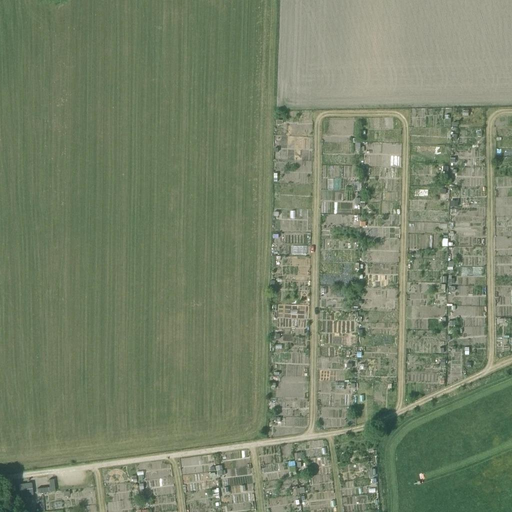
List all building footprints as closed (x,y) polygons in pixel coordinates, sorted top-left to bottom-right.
[(442,134),(443,126),(416,125),(415,148),(443,149),(443,148),(437,148),(437,142),(433,142),(433,134),(442,134)] [(396,187),(396,141),(368,141),(368,149),(364,149),(364,164),(369,164),(369,177),(383,177),(383,187),(396,187)] [(332,185),(342,184),(342,177),(332,177),(332,185)] [(422,185),(421,193),(444,194),(445,188),(436,188),(436,186),(422,185)] [(378,201),(395,201),(394,189),(378,190),(378,201)] [(496,226),(498,253),(511,252),(511,204),(501,205),(501,195),(493,195),(494,205),(500,205),(500,215),(494,215),(494,226),(496,226)] [(381,234),(390,235),(390,214),(381,214),(381,234)] [(438,256),(437,233),(409,234),(410,256),(438,256)] [(372,257),(377,256),(377,259),(392,258),(392,247),(385,247),(385,251),(371,251),(372,257)] [(511,283),(503,282),(502,294),(507,295),(506,300),(511,301),(511,300),(511,283)] [(453,343),(453,335),(443,335),(443,343),(453,343)] [(473,354),(473,351),(460,352),(461,367),(467,367),(467,355),(473,354)] [(442,379),(450,380),(452,358),(444,357),(442,379)] [(274,418),(303,416),(302,391),(282,392),(282,402),(274,402),(274,397),(273,397),(274,418)] [(323,437),(303,439),(308,490),(309,499),(316,498),(316,504),(331,503),(329,487),(327,471),(320,471),(320,467),(327,466),(325,453),(312,454),(311,446),(324,445),(323,437)] [(216,482),(248,480),(246,455),(238,456),(238,450),(228,451),(229,457),(224,458),(224,467),(215,468),(216,482)] [(211,453),(178,455),(181,489),(189,488),(190,496),(183,496),(184,511),(208,511),(208,504),(203,505),(201,485),(214,484),(213,469),(206,470),(206,465),(212,464),(211,453)] [(353,462),(336,464),(337,477),(348,477),(347,470),(354,469),(353,462)] [(112,474),(114,478),(121,476),(116,465),(112,467),(114,473),(112,474)] [(372,475),(339,480),(341,493),(358,490),(357,484),(373,481),(372,475)] [(139,476),(139,484),(151,485),(151,477),(139,476)] [(278,485),(277,478),(262,479),(263,486),(278,485)] [(132,487),(130,479),(100,484),(101,491),(132,487)] [(228,508),(227,511),(253,511),(252,500),(250,500),(249,483),(210,485),(210,492),(218,492),(219,509),(228,508)] [(20,497),(24,497),(33,496),(31,484),(18,486),(20,497)] [(70,502),(75,501),(75,496),(90,493),(89,485),(68,488),(70,502)] [(66,488),(55,490),(57,499),(68,497),(66,488)] [(342,495),(341,501),(352,503),(352,504),(354,504),(355,500),(364,501),(364,505),(366,505),(368,494),(347,491),(347,496),(342,495)] [(265,495),(265,511),(291,511),(292,511),(280,511),(280,506),(286,505),(285,494),(265,495)] [(307,505),(304,494),(297,496),(300,508),(307,505)] [(127,511),(126,497),(106,499),(107,511),(127,511)] [(92,511),(91,502),(69,505),(64,510),(64,511),(92,511)]
